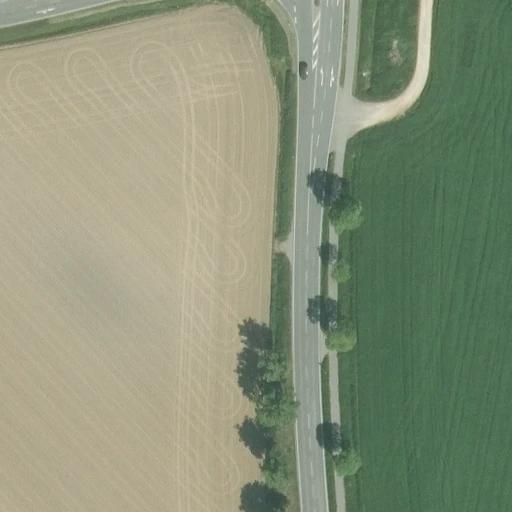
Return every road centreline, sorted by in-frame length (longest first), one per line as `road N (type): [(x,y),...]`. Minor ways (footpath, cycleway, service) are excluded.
road 1 (secondary): [(314,81),(306,372),(315,511)]
road 2 (track): [(425,0),(423,64),(407,99),(364,116),(313,113)]
